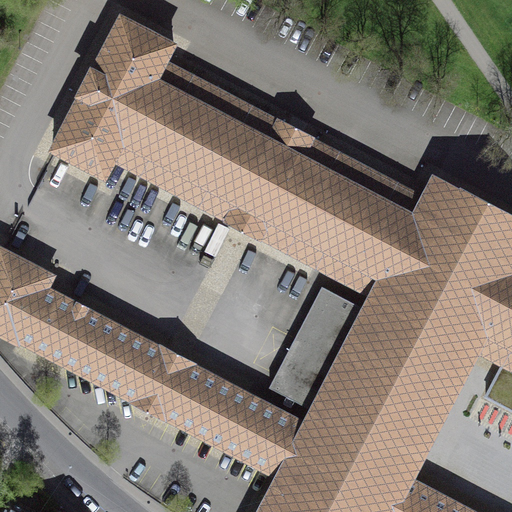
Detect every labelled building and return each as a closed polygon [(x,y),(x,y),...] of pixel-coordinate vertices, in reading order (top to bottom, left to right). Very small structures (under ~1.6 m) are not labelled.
[(100,189),(112,167),(166,64),(175,47),(117,17),(88,73),(86,72),(69,104),(71,105),(43,159),(53,165),(71,174),(100,189)] [(295,130),(166,64),(112,167),(365,298),(419,195),(295,130)] [(252,511),(395,511),(415,476),(477,357),(511,290),(511,218),(488,206),(429,175),(419,195),(365,298),(360,308),(321,288),(269,387),(308,407),(303,417),(271,477),(252,511)] [(18,346),(50,285),(57,272),(27,257),(10,248),(0,242),(0,341),(16,350),(18,346)] [(303,417),(50,285),(18,346),(145,411),(271,477),(303,417)] [(511,290),(477,357),(501,369),(483,404),(511,419),(511,290)] [(484,511),(415,476),(395,511),(484,511)] [(29,511),(28,511),(9,501),(3,511),(29,511)]
